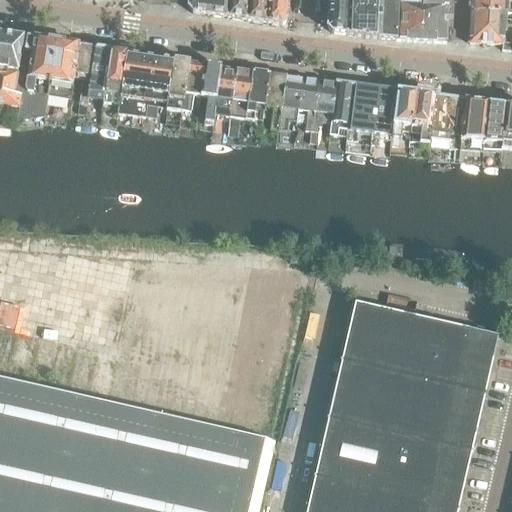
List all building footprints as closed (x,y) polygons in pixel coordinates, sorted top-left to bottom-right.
[(187,0),(187,11),(191,16),(206,18),(207,0),(187,0)] [(227,21),(228,0),(207,0),(206,18),(227,21)] [(228,0),(227,21),(247,24),(247,0),(228,0)] [(247,0),(247,24),(267,26),(267,0),(247,0)] [(267,0),(267,26),(283,29),(287,24),(288,0),(267,0)] [(347,0),(327,0),(326,30),(331,35),(346,37),(347,0)] [(347,0),(346,37),(363,40),(365,0),(347,0)] [(381,0),(365,0),(363,40),(379,41),(381,0)] [(395,43),(398,0),(381,0),(379,41),(395,43)] [(445,44),(447,0),(398,0),(395,43),(443,45),(443,44),(445,44)] [(511,0),(471,0),(471,15),(489,16),(507,16),(511,16),(511,0)] [(489,16),(471,15),(469,46),(487,47),(489,16)] [(507,16),(489,16),(487,47),(502,48),(505,33),(511,33),(511,22),(507,23),(507,16)] [(511,33),(505,33),(502,48),(502,53),(511,54),(511,33)] [(0,71),(17,73),(22,39),(0,35),(0,71)] [(22,39),(17,73),(13,96),(20,97),(19,110),(18,109),(17,116),(19,117),(18,124),(43,120),(55,45),(26,40),(22,39)] [(78,49),(55,45),(43,120),(65,117),(71,102),(74,77),(78,49)] [(78,49),(74,77),(77,78),(76,81),(81,83),(79,103),(87,105),(88,97),(89,93),(88,93),(94,52),(78,49)] [(94,51),(94,52),(88,93),(89,93),(88,97),(102,99),(105,85),(110,54),(94,51)] [(105,85),(102,99),(101,108),(109,109),(110,106),(119,107),(119,97),(125,56),(110,54),(105,85)] [(119,97),(119,107),(118,117),(145,120),(146,111),(166,113),(173,63),(125,56),(119,97)] [(173,63),(166,113),(181,115),(189,65),(173,63)] [(189,65),(181,115),(183,114),(190,115),(192,99),(200,100),(205,67),(189,65)] [(207,67),(205,67),(200,100),(207,101),(204,127),(212,128),(214,117),(215,111),(220,70),(207,68),(207,67)] [(236,72),(220,70),(215,111),(214,117),(229,119),(232,103),(235,73),(236,72)] [(17,73),(0,71),(0,114),(17,116),(18,109),(19,110),(20,97),(13,96),(17,73)] [(252,75),(235,73),(232,103),(229,119),(245,121),(246,116),(252,75)] [(269,77),(252,75),(246,116),(245,121),(254,123),(255,113),(264,114),(264,110),(269,78),(269,77)] [(269,78),(264,110),(272,111),(270,133),(277,134),(279,121),(285,80),(269,78)] [(297,114),(302,82),(285,80),(279,121),(277,134),(277,135),(281,136),(281,133),(285,134),(287,122),(295,124),(297,114)] [(318,84),(302,82),(297,114),(307,115),(304,135),(311,136),(318,84)] [(318,84),(311,136),(309,147),(316,148),(319,126),(329,127),(336,86),(318,84)] [(336,86),(329,127),(331,127),(329,138),(346,140),(347,128),(352,88),(336,86)] [(373,137),(380,92),(352,88),(347,128),(346,140),(345,146),(357,147),(359,138),(370,139),(370,137),(373,137)] [(389,144),(396,95),(380,92),(373,137),(370,137),(370,139),(371,139),(370,148),(379,149),(380,143),(389,144)] [(396,95),(389,144),(389,149),(399,150),(401,136),(408,137),(409,131),(410,131),(415,98),(396,95)] [(409,131),(408,137),(409,137),(409,144),(428,147),(434,100),(415,98),(410,131),(409,131)] [(434,100),(428,147),(430,147),(430,142),(449,144),(449,147),(458,147),(461,131),(459,130),(460,123),(463,123),(465,103),(462,103),(434,100)] [(482,143),(487,105),(465,103),(463,123),(460,123),(459,130),(461,131),(458,147),(449,147),(448,153),(460,154),(460,148),(462,149),(462,153),(479,154),(479,149),(481,150),(482,143)] [(500,149),(505,109),(492,107),(492,106),(487,105),(482,143),(481,150),(482,150),(482,153),(500,153),(500,150),(500,149)] [(88,117),(89,107),(79,106),(78,116),(88,117)] [(511,152),(511,109),(505,109),(500,149),(500,150),(500,153),(501,153),(501,151),(511,152)] [(240,123),(230,122),(228,139),(238,140),(240,123)] [(457,511),(471,456),(472,457),(473,455),(471,454),(484,399),(485,399),(486,397),(485,397),(498,339),(354,306),(341,364),(340,363),(339,365),(341,366),(328,421),(327,421),(326,423),(327,423),(315,480),(313,479),(313,481),(314,482),(307,511),(457,511)] [(0,511),(258,511),(274,446),(0,383),(0,511)]
